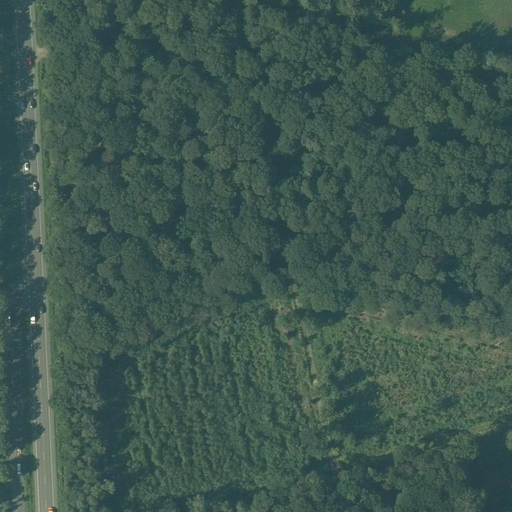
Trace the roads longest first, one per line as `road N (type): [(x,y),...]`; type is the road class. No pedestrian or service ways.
road 1 (track): [(341,511),(236,0)]
road 2 (primary): [(23,0),(46,511)]
